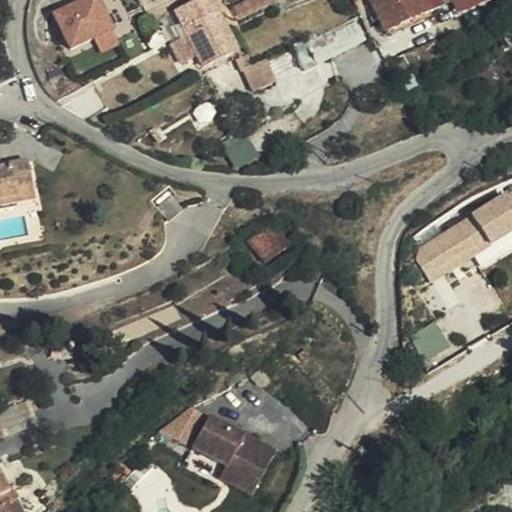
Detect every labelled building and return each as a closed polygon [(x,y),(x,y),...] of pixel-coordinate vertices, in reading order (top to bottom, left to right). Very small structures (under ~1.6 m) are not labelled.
[(71,52),(96,40),(102,53),(123,43),(102,0),(76,0),(52,12),(71,52)] [(419,15),(409,0),(361,0),(381,36),(419,15)] [(188,40),(203,70),(234,53),(211,5),(172,24),(182,43),(188,40)] [(352,22),(306,47),(316,68),(363,44),(352,22)] [(472,34),(476,41),(496,32),(492,25),(472,34)] [(496,32),(476,41),(482,51),(501,42),(496,32)] [(316,68),(306,47),(291,54),(302,75),(316,68)] [(241,74),(249,70),(244,58),(233,63),(238,75),(241,74)] [(262,64),(249,70),(241,74),(250,96),(272,87),(262,64)] [(12,167),(0,169),(0,198),(1,198),(19,195),(18,188),(35,185),(31,161),(12,163),(12,167)] [(38,201),(35,185),(18,188),(19,195),(1,198),(2,206),(38,201)] [(511,193),(412,243),(429,277),(511,235),(511,193)] [(263,260),(289,247),(277,223),(251,236),(263,260)] [(511,233),(477,255),(484,265),(511,248),(511,233)] [(437,321),(412,335),(426,361),(451,348),(437,321)] [(65,338),(45,338),(45,353),(66,353),(65,338)] [(202,415),(188,406),(165,441),(178,449),(202,415)] [(276,449),(210,412),(182,462),(218,482),(221,476),(252,494),(276,449)] [(0,511),(13,511),(2,490),(0,491),(0,511)]
